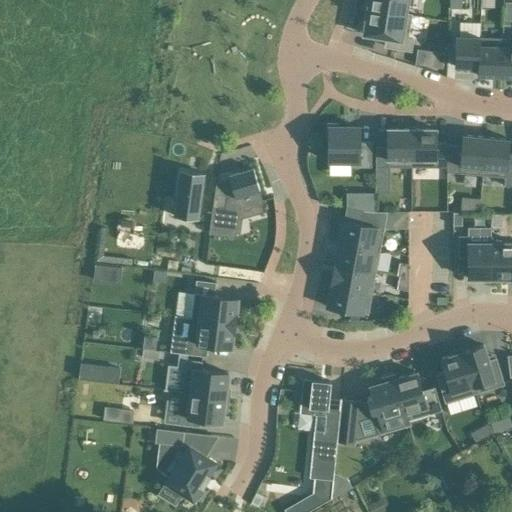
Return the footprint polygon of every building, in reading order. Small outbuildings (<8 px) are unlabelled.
[(369,0),(368,8),(411,15),(419,17),(420,15),(406,13),(407,0),(369,0)] [(411,15),(368,8),(364,33),(387,37),(385,46),(411,50),(413,39),(407,38),(411,15)] [(479,37),(455,36),(454,66),(477,67),(479,37)] [(503,38),(479,37),(477,67),(477,75),(501,76),(503,38)] [(511,37),(503,38),(501,76),(511,76),(511,37)] [(431,65),(431,66),(443,67),(445,53),(433,51),(431,65)] [(329,138),(331,138),(329,159),(353,161),(353,164),(372,166),(374,142),(363,141),(364,126),(342,125),(342,123),(330,123),(329,138)] [(376,148),(376,166),(389,166),(412,166),(412,128),(388,128),(388,148),(376,148)] [(412,128),(412,166),(436,167),(448,167),(448,148),(436,148),(436,143),(436,142),(436,128),(412,128)] [(448,167),(448,171),(459,172),(483,175),(486,136),(463,134),(462,145),(448,144),(448,148),(448,167)] [(486,136),(483,175),(505,177),(504,185),(511,185),(511,152),(509,152),(510,139),(486,136)] [(213,206),(209,233),(236,237),(240,209),(263,202),(253,168),(229,175),(235,194),(226,197),(225,208),(213,206)] [(181,171),(176,216),(201,218),(207,173),(181,171)] [(363,192),(363,210),(373,211),(375,211),(375,192),(363,192)] [(343,220),(339,241),(380,249),(387,211),(375,211),(373,211),(363,210),(361,223),(343,220)] [(492,213),(492,226),(492,227),(503,227),(503,226),(503,214),(492,213)] [(454,214),(454,227),(462,227),(463,214),(454,214)] [(468,235),(459,235),(459,256),(468,256),(468,278),(492,278),(492,242),(468,242),(468,235)] [(339,241),(335,263),(376,271),(380,249),(339,241)] [(511,241),(492,242),(492,278),(511,277),(511,241)] [(399,261),(397,274),(399,275),(408,276),(408,263),(399,261)] [(335,263),(331,285),(372,292),(376,271),(335,263)] [(167,271),(154,269),(153,280),(165,282),(167,271)] [(399,275),(397,288),(408,290),(408,276),(399,275)] [(196,279),(192,317),(235,322),(238,298),(215,295),(216,282),(196,279)] [(331,285),(327,306),(368,314),(372,292),(331,285)] [(235,322),(192,317),(187,353),(207,356),(208,344),(232,347),(235,322)] [(157,337),(145,335),(143,347),(155,349),(157,337)] [(484,344),(463,351),(476,393),(504,384),(496,357),(489,360),(484,344)] [(160,350),(143,348),(142,357),(159,359),(160,350)] [(445,371),(436,374),(445,402),(476,393),(463,351),(441,358),(445,371)] [(186,359),(182,391),(226,396),(229,372),(201,368),(202,361),(186,359)] [(106,365),(104,379),(117,381),(118,367),(106,365)] [(417,371),(396,377),(408,419),(442,410),(435,386),(422,390),(417,371)] [(367,396),(377,433),(410,423),(408,419),(396,377),(395,374),(381,378),(381,381),(370,385),(373,395),(367,396)] [(302,377),(299,412),(326,415),(324,430),(313,429),(308,476),(332,478),(337,427),(339,408),(332,407),(327,406),(330,380),(302,377)] [(182,391),(178,423),(200,426),(201,418),(223,421),(224,411),(227,412),(229,400),(225,400),(226,396),(182,391)] [(342,397),(337,441),(355,443),(360,399),(342,397)] [(121,408),(120,420),(131,422),(133,410),(121,408)] [(155,413),(139,411),(137,423),(154,426),(155,413)] [(511,423),(509,416),(500,419),(503,429),(511,425),(511,423)] [(447,427),(455,425),(453,417),(445,420),(447,427)] [(488,423),(482,426),(487,434),(492,431),(488,423)] [(157,427),(155,442),(183,445),(185,431),(157,427)] [(189,444),(158,493),(175,504),(183,492),(193,498),(202,485),(203,485),(209,476),(208,475),(216,461),(189,444)] [(334,471),(331,497),(352,486),(347,477),(334,471)] [(251,502),(259,506),(264,496),(256,492),(251,502)] [(284,508),(286,511),(306,511),(319,505),(320,504),(313,492),(284,508)]
